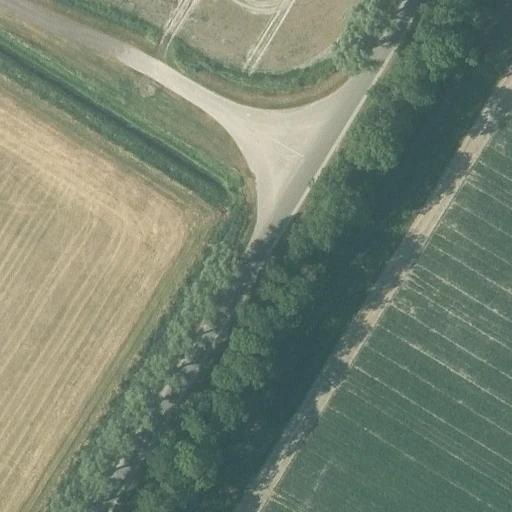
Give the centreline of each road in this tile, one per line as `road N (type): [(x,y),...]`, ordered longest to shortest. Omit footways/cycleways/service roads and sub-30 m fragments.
road 1 (unclassified): [(98,511),(313,162)]
road 2 (unclassified): [(313,162),(128,55)]
road 3 (unclassified): [(313,162),(414,0)]
